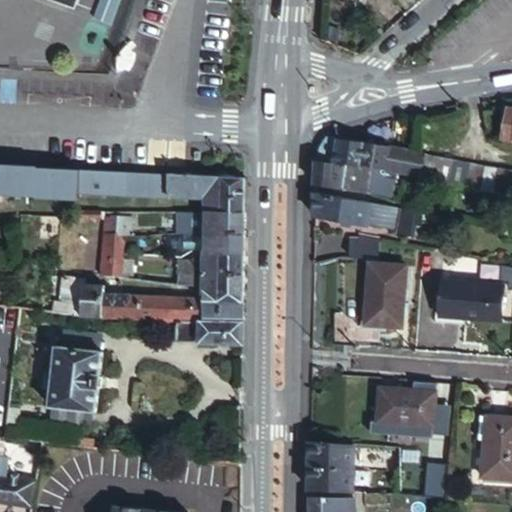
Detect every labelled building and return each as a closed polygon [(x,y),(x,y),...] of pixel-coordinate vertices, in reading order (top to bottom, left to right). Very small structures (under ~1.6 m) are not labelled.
[(39,0),(64,8),(67,0),(39,0)] [(76,0),(75,4),(102,17),(110,0),(76,0)] [(319,156),(317,158),(372,165),(388,167),(391,146),(391,144),(328,136),(324,140),(321,147),(319,156)] [(391,146),(388,167),(421,171),(424,152),(391,146)] [(511,168),(424,152),(421,171),(421,175),(420,181),(493,194),(494,191),(511,194),(511,168)] [(317,158),(316,182),(368,191),(369,184),(374,184),(375,178),(371,176),(372,165),(317,158)] [(0,195),(80,200),(80,194),(81,170),(57,168),(0,165),(0,195)] [(246,209),(246,177),(81,170),(80,194),(170,198),(170,197),(197,198),(197,194),(222,195),(222,209),(246,209)] [(316,191),(315,215),(368,224),(368,222),(372,201),(373,199),(316,191)] [(403,204),(373,199),(368,222),(398,228),(403,204)] [(415,220),(417,207),(403,204),(398,227),(398,231),(412,233),(415,220)] [(424,208),(417,207),(415,220),(422,221),(424,208)] [(128,229),(128,209),(104,209),(104,217),(103,229),(128,229)] [(206,231),(206,209),(189,209),(181,209),(180,231),(186,231),(189,231),(206,231)] [(206,231),(246,232),(246,209),(222,209),(206,209),(206,231)] [(103,244),(127,244),(128,229),(103,229),(103,244)] [(206,249),(246,250),(246,232),(206,231),(189,231),(186,231),(186,247),(206,247),(206,249)] [(127,256),(127,249),(127,244),(103,244),(104,249),(111,250),(111,255),(127,256)] [(104,249),(103,271),(109,271),(111,255),(111,250),(104,249)] [(206,273),(245,274),(246,250),(206,249),(206,254),(206,273)] [(181,270),(206,273),(206,254),(182,252),(181,270)] [(111,255),(109,271),(126,272),(127,256),(111,255)] [(409,262),(374,259),(369,321),(403,324),(409,262)] [(181,270),(181,281),(206,283),(206,273),(181,270)] [(213,298),(245,299),(245,290),(245,274),(206,273),(206,283),(206,288),(205,298),(213,298)] [(83,311),(86,285),(86,279),(65,277),(62,300),(58,300),(57,308),(83,311)] [(507,283),(445,279),(442,313),(504,317),(507,283)] [(86,285),(83,311),(102,313),(103,295),(104,287),(86,285)] [(103,295),(102,313),(143,317),(143,296),(103,295)] [(143,296),(143,317),(156,316),(155,297),(143,296)] [(155,297),(156,316),(165,317),(165,297),(155,297)] [(165,297),(165,317),(177,317),(183,317),(187,317),(187,298),(165,297)] [(187,317),(202,318),(212,317),(213,298),(205,298),(187,298),(187,317)] [(212,317),(245,318),(245,299),(213,298),(212,317)] [(183,317),(177,317),(176,339),(202,340),(202,329),(186,328),(183,325),(183,317)] [(186,328),(202,329),(202,318),(187,317),(183,317),(183,325),(186,328)] [(202,329),(202,340),(245,342),(245,318),(212,317),(202,318),(202,329)] [(99,406),(105,345),(61,341),(53,401),(99,406)] [(384,385),(382,421),(402,423),(435,426),(438,390),(384,385)] [(511,413),(492,412),(487,474),(511,475),(511,413)] [(402,423),(382,421),(381,433),(402,435),(402,423)] [(39,463),(42,437),(14,434),(13,460),(39,463)] [(357,442),(313,441),(312,465),(357,467),(357,442)] [(0,494),(34,499),(37,474),(8,470),(9,454),(0,453),(0,494)] [(357,467),(312,465),(312,488),(357,492),(357,467)] [(356,511),(355,497),(312,497),(311,511),(356,511)] [(191,511),(192,511),(117,502),(116,511),(191,511)]
